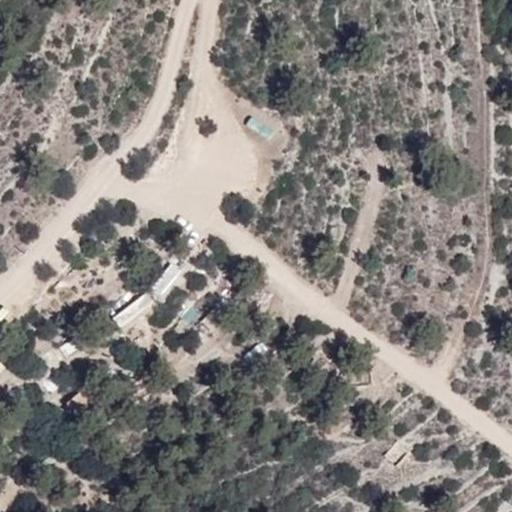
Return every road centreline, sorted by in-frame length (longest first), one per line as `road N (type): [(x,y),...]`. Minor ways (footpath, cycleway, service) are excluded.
road 1 (track): [(511,445),(200,214),(108,178)]
road 2 (unclassified): [(0,297),(146,136),(189,0)]
road 3 (track): [(208,0),(182,205)]
